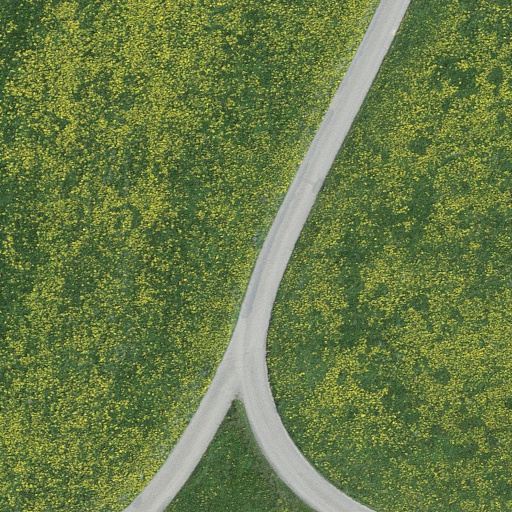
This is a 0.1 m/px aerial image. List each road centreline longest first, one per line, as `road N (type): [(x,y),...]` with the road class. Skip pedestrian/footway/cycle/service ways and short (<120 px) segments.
road 1 (track): [(159,511),(216,427),(313,193),(405,0)]
road 2 (track): [(325,511),(289,472),(256,405),(250,344)]
